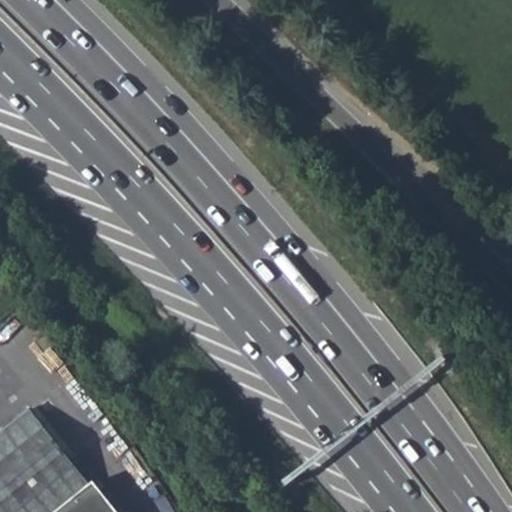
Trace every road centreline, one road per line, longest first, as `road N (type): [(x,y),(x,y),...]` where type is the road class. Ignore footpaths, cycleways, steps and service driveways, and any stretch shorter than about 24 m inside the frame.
road 1 (trunk): [(0,57),(233,304),(405,511)]
road 2 (trunk): [(425,443),(191,167),(28,0)]
road 3 (trunk): [(425,443),(418,402),(63,0)]
road 4 (trunk): [(511,283),(227,0)]
